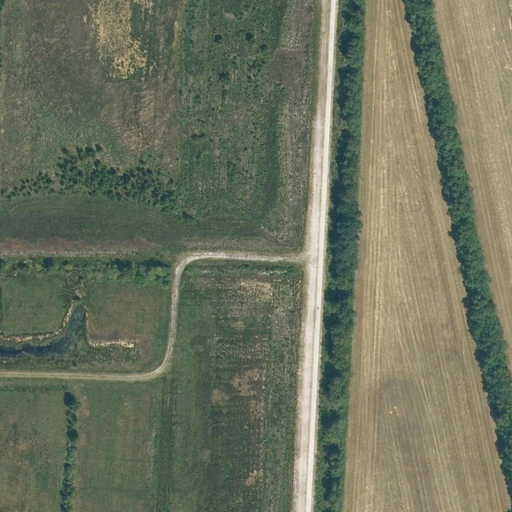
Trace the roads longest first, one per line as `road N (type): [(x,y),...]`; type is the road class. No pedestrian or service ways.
road 1 (track): [(0,375),(141,378),(165,361),(175,272),(185,257),(312,258),(325,0)]
road 2 (track): [(298,511),(312,258),(321,258)]
